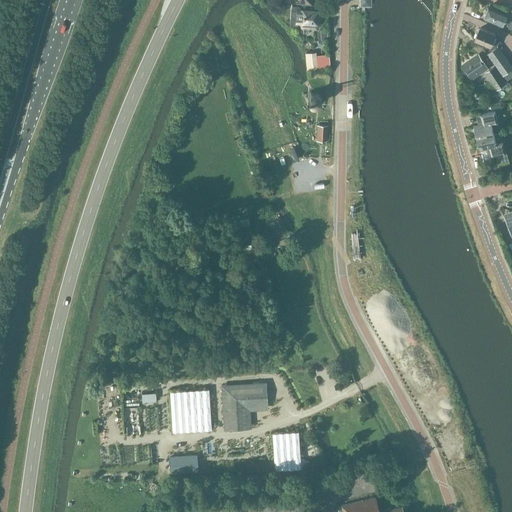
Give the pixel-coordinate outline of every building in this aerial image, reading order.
[(292,4),(290,26),(291,26),(291,21),(296,21),(298,21),(301,21),(300,28),(317,29),(317,23),(322,23),(323,11),(320,11),(318,11),(319,7),(320,7),(320,6),(292,4)] [(508,28),(511,29),(511,14),(490,5),(489,7),(487,7),(486,11),(487,12),(484,18),(503,26),(505,21),(510,23),(508,28)] [(475,40),(491,47),(496,35),(480,28),(475,40)] [(511,64),(498,46),(488,54),(503,75),(511,68),(511,64)] [(462,66),(471,80),(488,68),(478,54),(462,66)] [(313,69),(317,68),(316,56),(306,57),(307,69),(313,69)] [(506,83),(494,67),(486,72),(497,89),(506,83)] [(317,92),(311,91),(306,96),(305,102),(310,107),(316,108),(321,103),(322,97),(317,92)] [(501,132),(495,111),(481,115),(483,124),(474,126),(476,133),(474,135),(476,136),(477,138),(501,132)] [(327,141),(327,125),(317,125),(316,141),(327,141)] [(501,132),(477,138),(478,140),(476,142),(478,143),(480,150),(489,147),(492,156),(506,153),(501,132)] [(506,154),(496,157),(499,167),(509,164),(506,154)] [(265,386),(225,389),(227,429),(247,427),(246,407),(266,406),(265,386)] [(209,389),(183,391),(185,431),(211,430),(209,389)] [(298,432),(272,433),(274,470),(301,468),(298,432)] [(196,456),(170,457),(171,472),(197,471),(196,456)] [(402,511),(401,506),(378,511),(375,498),(341,505),(342,511),(402,511)]
